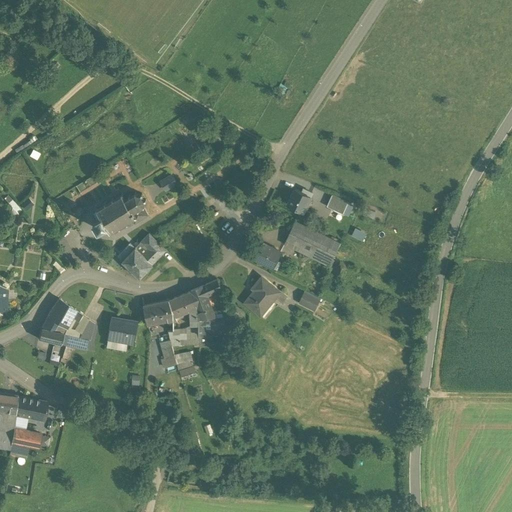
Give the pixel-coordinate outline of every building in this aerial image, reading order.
[(48,63),(30,80),(38,88),(51,75),(55,79),(60,74),(48,63)] [(167,190),(179,183),(174,175),(162,181),(167,190)] [(295,190),(288,205),(303,212),(312,194),(304,190),(302,193),(295,190)] [(121,196),(114,200),(112,198),(111,199),(112,201),(106,205),(105,203),(104,204),(105,206),(97,210),(95,209),(95,211),(97,211),(95,213),(94,214),(97,218),(97,219),(98,218),(98,219),(93,221),(98,230),(103,227),(103,228),(105,233),(106,233),(109,231),(108,234),(110,234),(111,232),(118,228),(119,230),(120,229),(119,227),(125,223),(126,225),(128,224),(129,226),(148,215),(144,208),(145,207),(143,205),(144,201),(146,201),(146,199),(144,200),(141,196),(143,194),(141,194),(140,195),(136,194),(136,192),(134,192),(134,194),(130,197),(129,195),(128,196),(129,198),(125,200),(122,196),(123,194),(121,194),(121,196)] [(332,194),(326,208),(343,215),(349,201),(332,194)] [(26,209),(32,205),(28,200),(22,204),(26,209)] [(340,243),(295,221),(284,244),(329,265),(340,243)] [(364,240),(368,233),(357,228),(353,235),(364,240)] [(155,236),(163,242),(167,236),(159,231),(155,236)] [(166,250),(149,233),(135,248),(152,264),(166,250)] [(280,252),(262,243),(255,259),(273,268),(280,252)] [(152,264),(135,248),(122,261),(129,267),(128,268),(129,268),(128,269),(132,273),(132,272),(133,272),(140,278),(153,264),(152,264)] [(280,291),(262,277),(252,288),(255,290),(245,302),(261,315),(280,291)] [(217,280),(203,286),(207,295),(221,289),(217,280)] [(203,286),(190,291),(196,308),(197,308),(196,308),(197,313),(211,307),(207,295),(203,286)] [(320,298),(305,290),(299,303),(314,310),(320,298)] [(196,308),(190,291),(169,300),(174,312),(176,317),(190,311),(190,310),(196,308)] [(76,311),(59,298),(50,311),(46,318),(66,328),(76,311)] [(169,300),(143,305),(148,324),(173,319),(173,313),(174,312),(169,300)] [(230,310),(213,312),(211,307),(197,313),(198,325),(198,331),(199,334),(235,331),(232,309),(230,310)] [(196,308),(190,310),(190,311),(193,324),(192,324),(192,327),(192,331),(198,331),(198,325),(197,313),(196,308),(197,308),(196,308)] [(74,329),(80,334),(88,319),(83,315),(74,329)] [(138,321),(111,316),(108,338),(135,343),(138,321)] [(46,318),(41,328),(66,334),(66,328),(46,318)] [(80,334),(79,337),(89,340),(93,323),(88,319),(80,334)] [(192,331),(192,327),(186,330),(168,330),(170,339),(172,345),(199,342),(199,334),(198,331),(192,331)] [(66,334),(41,328),(38,339),(63,345),(66,334)] [(211,333),(199,334),(199,342),(200,346),(212,345),(211,333)] [(79,337),(66,334),(63,345),(86,350),(89,340),(79,337)] [(172,345),(170,339),(161,342),(166,357),(162,359),(165,367),(177,363),(175,353),(172,345)] [(191,350),(175,353),(177,363),(180,376),(196,371),(191,350)] [(48,355),(39,353),(37,360),(46,362),(48,355)] [(17,395),(1,393),(0,402),(0,410),(15,412),(17,395)] [(46,401),(17,395),(15,412),(15,413),(19,414),(37,417),(37,414),(44,415),(46,401)] [(15,412),(0,410),(0,439),(11,441),(11,440),(10,440),(13,427),(15,413),(15,412)] [(17,427),(13,427),(10,440),(11,440),(27,443),(38,446),(40,432),(17,427)] [(50,434),(40,432),(38,446),(47,448),(50,434)] [(11,441),(10,452),(21,454),(27,443),(11,440),(11,441)]
